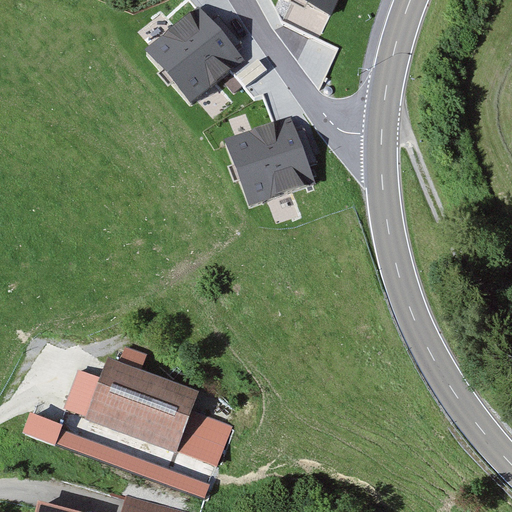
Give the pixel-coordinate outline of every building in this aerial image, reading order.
[(302,0),(334,15),(340,0),(302,0)] [(153,50),(193,101),(244,61),(202,9),(153,50)] [(227,138),(250,206),(316,183),(292,115),(227,138)] [(200,389),(108,359),(86,426),(178,456),(200,389)] [(149,454),(142,475),(165,482),(172,461),(149,454)] [(186,511),(128,496),(123,511),(186,511)] [(74,511),(38,501),(34,511),(74,511)]
